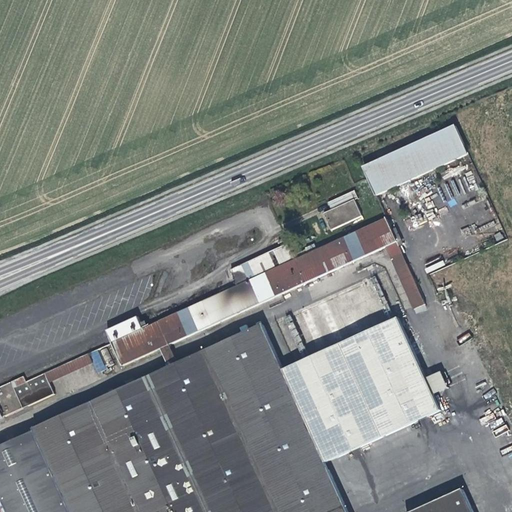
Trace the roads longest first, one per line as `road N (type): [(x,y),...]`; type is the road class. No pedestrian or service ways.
road 1 (primary): [(152,213),(511,60)]
road 2 (primary): [(0,283),(152,213)]
road 3 (primary): [(152,213),(0,271)]
